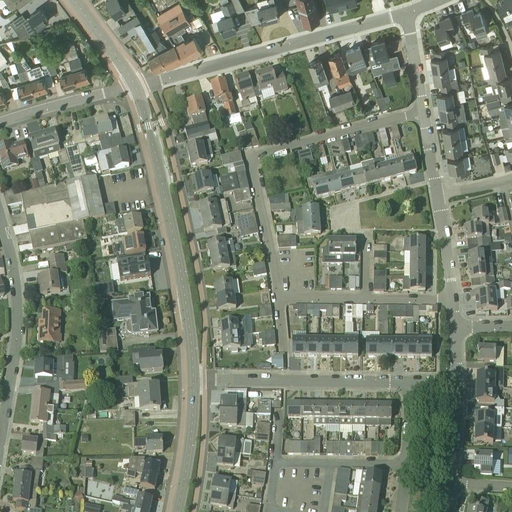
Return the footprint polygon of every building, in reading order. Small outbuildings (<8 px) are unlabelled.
[(4,0),(12,11),(26,0),(4,0)] [(116,18),(132,8),(127,0),(108,0),(106,2),(116,18)] [(175,44),(184,61),(202,50),(194,36),(185,41),(180,33),(178,34),(176,30),(190,22),(189,21),(195,17),(184,0),(183,0),(181,2),(180,1),(167,9),(168,11),(157,17),(174,44),(175,44)] [(238,13),(244,11),(238,0),(232,0),(233,1),(221,6),(225,16),(217,19),(218,20),(212,22),(214,31),(221,29),(223,35),(237,31),(231,14),(237,12),(238,13)] [(267,0),(269,5),(258,8),(262,23),(279,18),(274,0),(267,0)] [(319,21),(312,0),(300,0),(301,2),(298,3),(304,25),(319,21)] [(326,0),(330,12),(357,5),(355,0),(326,0)] [(511,21),(511,0),(500,0),(497,2),(507,23),(511,21)] [(40,9),(26,19),(23,14),(10,23),(15,30),(22,24),(29,34),(48,20),(40,9)] [(474,15),(472,10),(461,14),(466,28),(472,26),(476,37),(487,34),(480,13),(474,15)] [(129,29),(140,22),(137,16),(126,22),(129,29)] [(451,40),(449,34),(455,32),(450,18),(439,22),(441,26),(434,28),(440,44),(451,40)] [(140,22),(129,29),(126,31),(130,37),(138,32),(151,54),(146,56),(148,58),(155,71),(159,69),(159,70),(161,69),(162,69),(167,66),(159,52),(148,34),(141,22),(140,22)] [(59,29),(51,31),(52,37),(60,36),(59,29)] [(177,63),(177,64),(184,61),(175,44),(174,44),(165,49),(159,39),(160,38),(155,30),(148,34),(159,52),(167,66),(167,68),(168,67),(177,63)] [(396,79),(393,69),(400,66),(397,55),(389,57),(384,40),(372,44),(372,46),(365,48),(375,73),(382,71),(385,82),(396,79)] [(476,47),(473,40),(467,42),(470,49),(476,47)] [(61,49),(65,55),(69,61),(77,84),(90,79),(86,67),(75,70),(75,69),(76,68),(77,67),(75,59),(79,57),(74,44),(61,49)] [(484,66),(503,61),(499,49),(495,51),(493,45),(479,49),(481,55),(484,66)] [(349,59),(344,61),(348,74),(367,67),(359,47),(346,52),(349,59)] [(431,59),(433,72),(449,69),(447,57),(450,56),(449,51),(435,53),(436,58),(431,59)] [(348,74),(344,61),(340,53),(329,57),(340,87),(352,83),(348,74)] [(47,66),(45,64),(32,68),(26,60),(22,55),(17,57),(26,68),(34,93),(48,89),(44,78),(52,75),(51,72),(47,66)] [(59,75),(63,88),(77,84),(69,61),(65,55),(56,57),(58,64),(64,62),(67,70),(68,71),(69,70),(70,72),(59,75)] [(17,85),(21,98),(34,93),(26,68),(17,57),(14,60),(22,83),(17,85)] [(309,64),(317,86),(329,82),(321,60),(309,64)] [(488,83),(496,81),(502,80),(501,74),(506,73),(503,61),(484,66),(481,67),(484,79),(487,78),(488,83)] [(54,63),(47,66),(51,72),(52,75),(57,74),(54,63)] [(455,68),(449,69),(433,72),(435,83),(440,83),(440,88),(458,85),(457,79),(455,68)] [(262,97),(260,94),(272,90),(274,95),(288,90),(283,75),(274,78),(272,71),(255,76),(257,84),(252,86),(256,99),(262,97)] [(256,99),(252,86),(248,76),(234,81),(239,96),(240,96),(242,103),(241,103),(243,109),(250,106),(249,102),(256,99)] [(4,90),(10,88),(8,81),(5,77),(0,79),(4,90)] [(511,78),(511,77),(502,80),(496,81),(499,94),(511,90),(511,78)] [(236,116),(231,97),(229,98),(225,82),(212,86),(216,102),(221,101),(222,107),(223,107),(226,119),(236,116)] [(459,96),(458,91),(459,91),(458,85),(440,88),(441,94),(437,95),(439,107),(459,103),(460,103),(460,102),(459,96)] [(373,91),(372,91),(376,100),(382,98),(379,89),(377,89),(373,91)] [(343,108),(355,103),(351,90),(339,94),(343,108)] [(484,93),(486,103),(499,99),(497,92),(494,93),(494,90),(484,93)] [(343,108),(339,94),(329,98),(333,111),(335,111),(336,114),(344,111),(343,108)] [(215,130),(210,131),(208,123),(207,123),(201,99),(187,103),(190,112),(187,112),(191,127),(185,129),(188,141),(216,134),(215,130)] [(388,112),(383,99),(376,102),(381,115),(388,112)] [(499,113),(500,118),(511,114),(511,102),(504,105),(501,106),(499,99),(486,103),(488,113),(492,115),(498,113),(499,113)] [(461,115),(459,103),(439,107),(440,119),(445,118),(446,124),(461,122),(460,115),(461,115)] [(499,118),(502,129),(511,125),(511,114),(500,118),(499,118)] [(107,119),(94,122),(100,144),(114,140),(116,150),(123,148),(120,135),(113,137),(110,125),(109,125),(107,119)] [(85,144),(70,147),(65,148),(65,151),(69,164),(75,183),(88,180),(83,163),(81,157),(88,156),(86,147),(100,144),(94,122),(94,121),(88,123),(88,124),(82,125),(83,131),(82,132),(85,144)] [(459,128),(462,127),(461,122),(446,124),(447,129),(442,130),(444,143),(461,140),(459,128)] [(246,133),(253,130),(251,123),(244,126),(246,133)] [(291,126),(294,136),(300,134),(297,124),(291,126)] [(505,138),(505,139),(511,136),(511,125),(502,129),(504,138),(505,138)] [(394,141),(400,139),(397,127),(391,129),(394,141)] [(246,133),(251,149),(259,147),(253,130),(246,133)] [(385,130),(378,132),(382,144),(388,143),(385,130)] [(61,166),(63,166),(69,164),(65,151),(61,152),(54,132),(42,136),(48,157),(49,161),(59,158),(61,166)] [(244,151),(251,149),(246,133),(239,135),(244,151)] [(376,146),(372,133),(366,135),(369,147),(376,146)] [(186,141),(184,135),(176,137),(177,143),(186,141)] [(366,135),(360,137),(363,149),(369,147),(366,135)] [(39,160),(48,157),(42,136),(29,139),(35,160),(31,161),(35,175),(41,173),(43,172),(39,160)] [(363,149),(360,137),(354,138),(357,151),(363,149)] [(130,138),(125,140),(127,146),(135,144),(134,138),(130,138)] [(348,140),(341,142),(345,154),(351,152),(348,140)] [(466,150),(463,151),(461,140),(444,143),(446,154),(452,153),(453,159),(464,157),(467,156),(466,150)] [(187,149),(189,159),(212,154),(209,142),(203,143),(203,145),(187,149)] [(335,143),(329,145),(333,160),(345,156),(345,154),(341,142),(335,143)] [(11,145),(0,148),(0,159),(3,171),(18,167),(16,161),(28,157),(23,143),(12,146),(11,145)] [(323,147),(317,148),(320,160),(326,159),(323,147)] [(313,162),(310,150),(298,153),(301,166),(313,162)] [(110,151),(88,156),(81,157),(83,163),(106,158),(109,172),(129,167),(126,152),(111,155),(110,151)] [(404,161),(403,154),(401,151),(397,152),(400,162),(404,177),(417,174),(415,166),(417,166),(416,159),(413,160),(413,158),(412,158),(404,161)] [(498,151),(491,153),(494,164),(501,162),(498,151)] [(212,154),(189,159),(191,168),(208,165),(206,158),(213,157),(212,154)] [(454,171),(455,177),(470,174),(469,169),(466,169),(464,157),(453,159),(447,160),(449,172),(454,171)] [(392,181),(388,165),(382,167),(380,160),(373,161),(379,184),(392,181)] [(373,161),(361,165),(363,172),(367,187),(379,184),(373,161)] [(404,177),(400,162),(388,165),(392,181),(404,177)] [(233,165),(235,175),(245,172),(243,163),(233,165)] [(75,183),(69,164),(63,166),(67,178),(56,181),(57,187),(66,185),(75,183)] [(350,175),(349,169),(336,172),(342,194),(354,191),(350,175)] [(342,194),(336,172),(324,175),(330,197),(342,194)] [(363,172),(350,175),(354,191),(367,187),(363,172)] [(36,180),(39,191),(46,189),(45,186),(44,181),(41,173),(35,175),(36,180)] [(223,195),(233,193),(239,191),(235,175),(219,178),(223,195)] [(317,201),(330,197),(324,175),(307,180),(309,189),(314,188),(317,201)] [(193,180),(197,195),(213,192),(210,176),(193,180)] [(88,180),(75,183),(66,185),(57,187),(46,189),(39,191),(31,193),(4,199),(7,207),(23,203),(27,225),(13,228),(15,237),(29,234),(32,249),(31,249),(30,246),(18,248),(20,254),(33,252),(57,248),(66,246),(84,243),(88,242),(84,222),(116,215),(114,206),(102,208),(96,178),(88,180)] [(28,183),(31,193),(39,191),(36,180),(28,183)] [(249,189),(239,191),(233,193),(236,205),(251,202),(249,189)] [(270,213),(271,213),(283,212),(288,211),(290,211),(290,205),(289,205),(288,195),(268,199),(270,207),(270,213)] [(202,220),(228,215),(225,201),(199,206),(202,220)] [(472,227),(481,226),(481,227),(489,226),(495,225),(494,218),(489,219),(488,213),(487,213),(486,208),(477,209),(477,214),(473,214),(473,222),(472,222),(472,227)] [(297,223),(320,222),(319,209),(296,210),(297,223)] [(505,210),(497,212),(500,225),(508,223),(505,210)] [(227,229),(231,228),(228,215),(202,220),(205,234),(218,231),(219,236),(228,234),(227,229)] [(140,217),(116,222),(118,237),(143,232),(140,217)] [(256,222),(239,226),(240,233),(257,229),(256,222)] [(321,235),(320,222),(297,223),(298,237),(321,235)] [(481,227),(481,226),(472,227),(464,228),(464,233),(466,233),(467,241),(467,240),(468,248),(491,246),(490,238),(489,226),(481,227)] [(242,239),(255,236),(259,235),(257,229),(240,233),(242,239)] [(122,240),(125,256),(146,253),(144,236),(122,240)] [(279,250),(291,249),(290,237),(277,238),(277,244),(279,250)] [(207,245),(210,259),(233,254),(235,254),(232,240),(207,245)] [(342,257),(343,240),(329,240),(329,249),(322,249),(322,265),(329,265),(342,265),(342,257)] [(355,257),(356,241),(343,240),(342,257),(355,257)] [(426,240),(404,240),(403,254),(410,254),(425,254),(426,240)] [(85,248),(84,243),(66,246),(68,252),(85,248)] [(469,262),(468,263),(468,268),(493,266),(491,246),(468,248),(469,262)] [(374,253),(374,266),(387,266),(387,253),(374,253)] [(233,254),(210,259),(213,273),(236,268),(233,254)] [(425,266),(425,254),(410,254),(409,266),(425,266)] [(50,268),(65,266),(64,256),(49,258),(50,268)] [(110,260),(112,273),(123,271),(125,280),(150,276),(148,262),(134,265),(133,258),(123,260),(122,258),(110,260)] [(252,272),(265,269),(264,263),(251,266),(252,272)] [(58,275),(67,274),(65,266),(50,268),(51,276),(37,278),(40,297),(61,294),(58,275)] [(409,279),(425,279),(425,266),(409,266),(409,279)] [(494,278),(493,266),(468,268),(469,273),(470,273),(472,288),(481,287),(495,285),(494,278)] [(253,278),(266,275),(265,269),(252,272),(253,278)] [(329,277),(329,290),(342,290),(342,277),(329,277)] [(425,292),(425,279),(409,279),(403,279),(403,292),(425,292)] [(215,284),(217,298),(235,296),(240,295),(238,281),(215,284)] [(110,283),(96,285),(98,300),(112,298),(110,283)] [(497,301),(496,292),(496,291),(470,293),(471,300),(476,300),(476,303),(497,301)] [(235,296),(217,298),(219,312),(237,310),(235,296)] [(130,303),(112,305),(110,309),(114,318),(118,321),(132,320),(132,323),(129,324),(127,326),(128,332),(130,334),(133,333),(133,336),(157,333),(156,319),(152,319),(150,309),(152,309),(154,307),(153,303),(151,302),(150,302),(149,297),(129,300),(130,303)] [(497,301),(476,303),(477,313),(498,311),(497,301)] [(257,308),(258,314),(272,313),(271,306),(257,308)] [(306,306),(298,306),(298,312),(298,318),(306,318),(306,312),(306,306)] [(379,307),(380,312),(380,333),(388,333),(388,312),(387,312),(387,307),(379,307)] [(60,344),(61,324),(61,313),(44,312),(43,322),(40,322),(39,343),(60,344)] [(246,336),(245,321),(239,322),(220,324),(222,338),(246,336)] [(115,332),(109,333),(99,334),(101,355),(117,353),(115,332)] [(274,333),(261,334),(262,348),(275,346),(274,333)] [(222,338),(223,352),(231,351),(231,354),(238,353),(237,350),(241,350),(242,353),(245,352),(246,349),(251,349),(250,347),(250,345),(248,343),(248,335),(246,336),(222,338)] [(345,335),(345,340),(344,358),(358,358),(358,335),(345,335)] [(405,358),(419,358),(419,337),(406,337),(406,341),(405,358)] [(419,337),(419,358),(432,358),(432,337),(419,337)] [(292,357),(306,358),(306,340),(293,340),(292,357)] [(306,358),(320,358),(320,340),(306,340),(306,358)] [(320,358),(333,358),(333,340),(320,340),(320,358)] [(333,340),(333,358),(344,358),(345,340),(333,340)] [(366,358),(379,358),(380,341),(366,341),(366,358)] [(380,341),(379,358),(392,358),(392,341),(380,341)] [(392,341),(392,358),(405,358),(406,341),(392,341)] [(477,363),(495,363),(495,369),(503,369),(504,349),(496,349),(478,348),(477,363)] [(162,356),(156,356),(155,350),(133,352),(133,365),(140,364),(141,373),(163,371),(162,356)] [(71,373),(72,357),(53,359),(53,365),(36,364),(35,378),(53,379),(53,373),(62,373),(71,373)] [(477,375),(477,388),(497,389),(504,389),(504,382),(496,382),(496,375),(477,375)] [(132,378),(117,379),(118,389),(123,389),(123,386),(128,386),(129,399),(139,399),(139,396),(159,395),(159,385),(140,387),(140,384),(133,385),(132,378)] [(88,391),(89,382),(57,384),(47,385),(47,395),(51,396),(58,396),(59,393),(88,391)] [(494,409),(504,409),(504,402),(500,402),(497,396),(497,389),(477,388),(476,403),(494,403),(494,409)] [(50,403),(51,396),(47,395),(33,394),(32,408),(54,410),(55,404),(50,403)] [(159,395),(139,396),(139,399),(140,412),(160,411),(159,395)] [(221,400),(221,413),(246,414),(247,401),(221,400)] [(271,416),(271,409),(271,402),(258,402),(258,415),(271,416)] [(288,420),(301,420),(301,405),(288,405),(288,420)] [(301,405),(301,420),(314,421),(314,405),(301,405)] [(314,421),(314,427),(326,427),(327,405),(314,405),(314,421)] [(327,405),(326,427),(339,427),(340,405),(327,405)] [(339,427),(352,427),(352,405),(340,405),(339,427)] [(352,427),(365,427),(365,406),(352,405),(352,427)] [(365,406),(365,427),(378,428),(378,406),(365,406)] [(378,406),(378,428),(391,428),(391,406),(378,406)] [(54,418),(54,415),(54,410),(32,408),(30,424),(39,425),(38,427),(43,428),(43,435),(56,435),(66,435),(66,427),(52,428),(54,418)] [(116,420),(123,420),(135,420),(135,413),(125,413),(125,410),(120,410),(120,414),(116,414),(116,420)] [(220,427),(238,428),(246,429),(246,414),(221,413),(220,427)] [(476,415),(475,428),(494,429),(495,415),(476,415)] [(123,428),(135,428),(135,420),(123,420),(123,428)] [(475,443),(494,443),(494,429),(475,428),(475,443)] [(134,449),(147,449),(147,454),(163,454),(162,440),(154,440),(154,437),(146,437),(146,440),(134,440),(134,449)] [(218,453),(235,455),(243,456),(244,442),(236,441),(219,439),(218,453)] [(44,450),(37,449),(38,442),(24,440),(22,454),(35,455),(35,460),(43,460),(44,450)] [(352,442),(352,456),(365,456),(365,443),(352,442)] [(216,467),(234,469),(235,455),(218,453),(216,467)] [(492,476),(492,470),(493,455),(475,455),(474,469),(480,469),(480,476),(492,476)] [(130,459),(129,465),(136,466),(135,474),(136,474),(143,476),(158,479),(160,467),(144,463),(145,459),(130,459)] [(16,475),(14,489),(38,491),(40,473),(42,473),(44,460),(43,460),(35,460),(31,460),(30,471),(21,469),(20,476),(16,475)] [(338,469),(337,476),(350,477),(351,471),(338,469)] [(265,480),(266,474),(253,472),(252,478),(265,480)] [(362,472),(360,485),(380,488),(382,475),(362,472)] [(158,479),(143,476),(142,481),(140,488),(155,491),(158,479)] [(215,479),(212,493),(229,496),(232,482),(215,479)] [(336,482),(335,488),(348,490),(349,484),(336,482)] [(360,485),(358,497),(379,500),(380,488),(360,485)] [(25,511),(41,511),(35,510),(38,491),(14,489),(13,502),(16,503),(15,510),(25,511)] [(124,489),(123,495),(135,498),(136,491),(132,491),(124,489)] [(235,497),(229,496),(212,493),(210,506),(233,510),(235,497)] [(80,494),(74,497),(78,505),(84,502),(84,494),(80,494)] [(333,501),(341,502),(346,503),(347,497),(334,495),(333,501)] [(121,506),(122,500),(122,499),(114,497),(112,504),(121,506)] [(150,511),(153,500),(138,497),(136,509),(149,511),(150,511)] [(356,510),(368,511),(377,511),(379,500),(358,497),(356,510)] [(469,508),(468,511),(487,511),(489,503),(478,501),(476,510),(469,508)]
